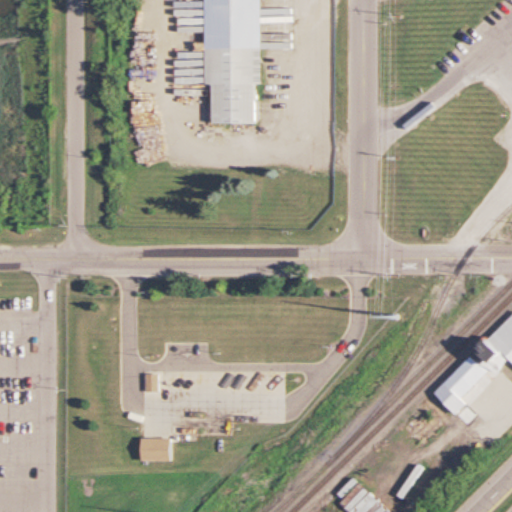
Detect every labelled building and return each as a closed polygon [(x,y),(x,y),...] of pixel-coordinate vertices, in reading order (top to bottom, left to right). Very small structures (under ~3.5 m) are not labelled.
[(210,118),(258,118),(258,0),(204,0),(204,80),(210,80),(210,118)] [(511,316),(435,393),(457,415),(468,404),(462,398),(491,369),(496,373),(511,359),(511,360),(511,316)] [(160,391),(160,373),(147,373),(147,391),(160,391)] [(472,431),(487,448),(499,438),(483,421),(472,431)] [(173,460),(173,438),(143,438),(144,461),(173,460)]
